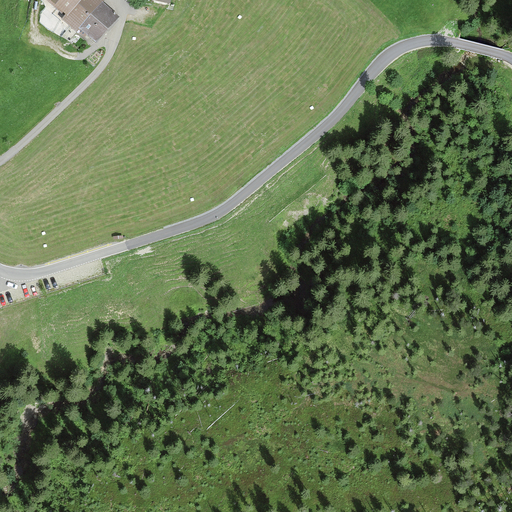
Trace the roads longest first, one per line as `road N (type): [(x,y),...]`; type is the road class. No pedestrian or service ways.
road 1 (unclassified): [(10,273),(100,255),(223,210),(316,135),(397,49),(441,39),(511,58)]
road 2 (track): [(0,161),(104,63),(124,0)]
